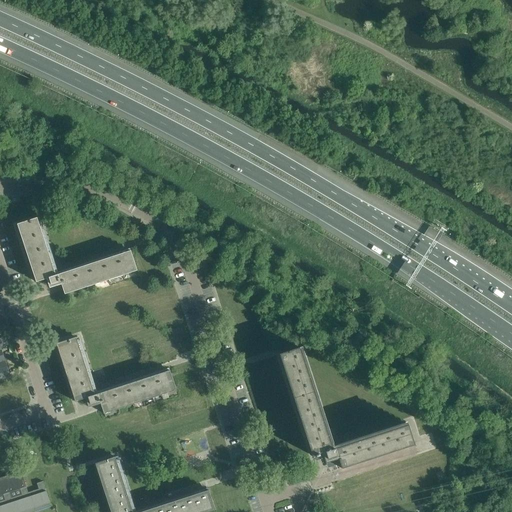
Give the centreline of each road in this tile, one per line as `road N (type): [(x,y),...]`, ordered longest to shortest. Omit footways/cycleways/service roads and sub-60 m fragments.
road 1 (motorway): [(0,45),(224,154),(511,334)]
road 2 (motorway): [(511,305),(234,130),(0,19)]
road 3 (residential): [(260,494),(179,236),(94,187),(0,189)]
road 4 (residential): [(0,425),(37,414),(43,400),(0,262)]
road 5 (residential): [(421,447),(260,494)]
